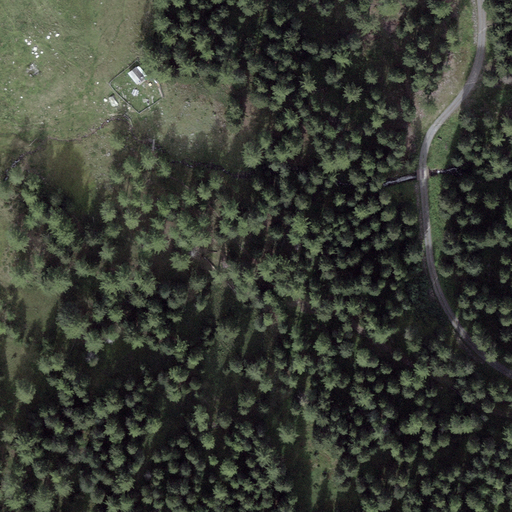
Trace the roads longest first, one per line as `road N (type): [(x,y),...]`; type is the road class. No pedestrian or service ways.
road 1 (track): [(0,49),(126,103),(260,280),(426,342),(496,400),(511,400)]
road 2 (track): [(478,0),(477,63),(422,160),(429,260),(445,311),(511,374)]
road 3 (track): [(511,414),(485,406),(347,318),(296,299)]
